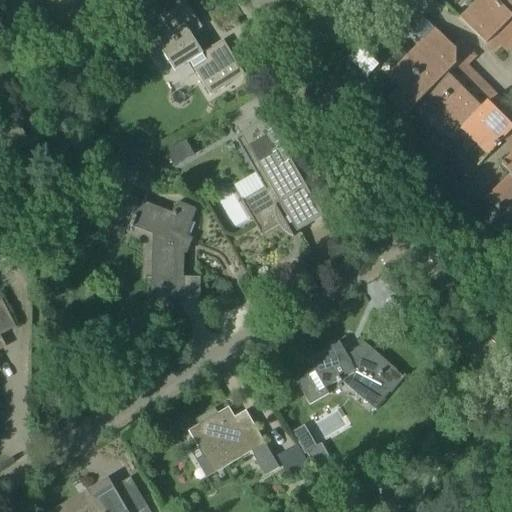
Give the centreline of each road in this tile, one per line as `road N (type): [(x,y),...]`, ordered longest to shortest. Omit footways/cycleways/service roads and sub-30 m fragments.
road 1 (residential): [(0,489),(413,241)]
road 2 (residential): [(413,241),(292,52)]
road 3 (residential): [(511,329),(413,241)]
road 4 (residential): [(511,80),(421,0)]
